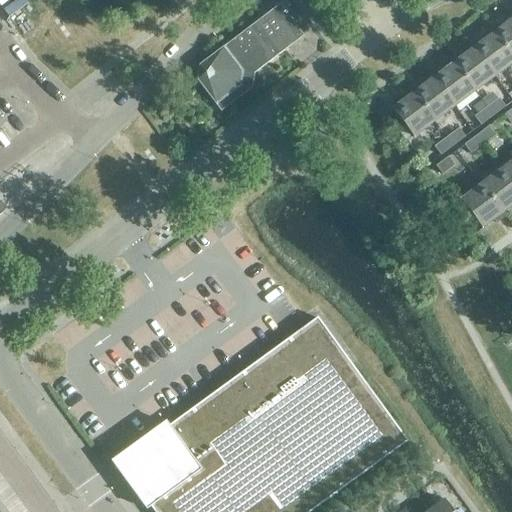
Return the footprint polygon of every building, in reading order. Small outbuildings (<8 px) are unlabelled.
[(284,0),(283,0),(227,43),(198,64),(196,79),(221,111),(252,88),(254,72),(302,35),(284,11),(289,6),(284,0)] [(511,58),(511,18),(502,26),(499,22),(490,28),(493,32),(493,33),(511,58)] [(494,76),(511,62),(511,58),(493,33),(482,41),(479,37),(470,43),(473,47),(472,48),(494,76)] [(474,91),(494,76),(472,48),(461,56),(458,52),(450,59),(453,63),(474,91)] [(454,106),(474,91),(453,63),(442,71),(439,67),(430,74),(433,78),(432,78),(454,106)] [(433,121),(454,106),(432,78),(422,86),(419,82),(410,89),(413,92),(412,93),(433,121)] [(413,137),(433,121),(412,93),(401,101),(398,97),(388,104),(413,137)] [(487,109),(494,117),(505,109),(498,100),(487,109)] [(487,109),(474,119),(481,127),(494,117),(487,109)] [(482,145),(494,137),(488,128),(476,137),(482,145)] [(447,139),(453,148),(465,139),(458,130),(447,139)] [(464,145),(470,154),(482,145),(476,137),(464,145)] [(447,139),(434,148),(441,157),(453,148),(447,139)] [(436,166),(443,175),(454,166),(447,158),(436,166)] [(511,159),(500,169),(511,185),(511,159)] [(480,184),(504,217),(505,216),(501,211),(511,204),(511,202),(511,185),(500,169),(480,184)] [(496,223),(504,217),(480,184),(459,199),(481,227),(493,218),(496,223)] [(310,511),(407,442),(317,318),(166,428),(183,452),(135,487),(153,511),(310,511)] [(451,511),(443,500),(425,511),(451,511)]
